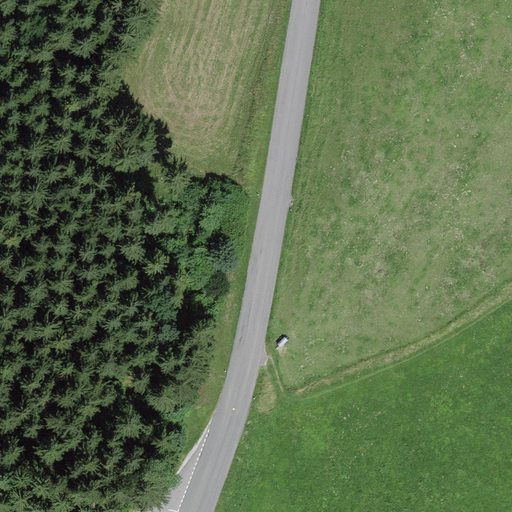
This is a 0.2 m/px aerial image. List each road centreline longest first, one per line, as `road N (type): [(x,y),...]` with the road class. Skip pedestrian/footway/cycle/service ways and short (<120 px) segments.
road 1 (tertiary): [(202,490),(247,349),(305,0)]
road 2 (track): [(247,349),(287,398),(425,351),(511,295)]
